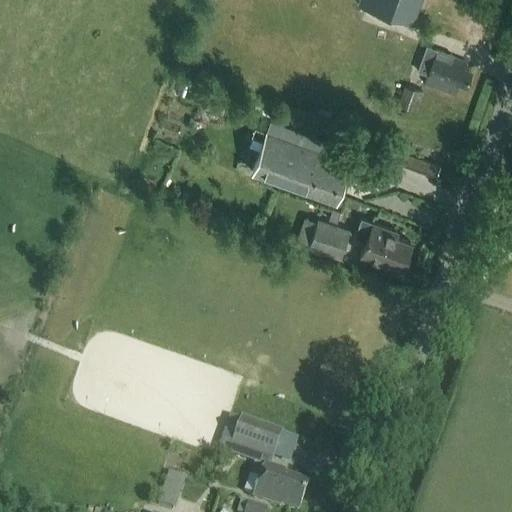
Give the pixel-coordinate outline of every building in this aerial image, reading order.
[(358,0),(357,4),(412,24),(420,0),(358,0)] [(427,75),(424,82),(454,94),(458,84),(466,87),(473,69),(466,67),(467,66),(465,65),(466,60),(426,45),(417,71),(427,75)] [(201,84),(198,95),(224,103),(225,101),(252,111),(255,102),(201,84)] [(398,105),(416,111),(422,91),(404,85),(398,105)] [(346,162),(351,145),(338,141),(337,145),(269,120),(251,170),(334,201),(348,163),(346,162)] [(376,156),(435,178),(440,166),(380,144),(376,156)] [(332,207),(328,218),(336,221),(340,210),(332,207)] [(339,257),(350,229),(317,218),(307,246),(339,257)] [(400,266),(409,241),(396,236),(398,231),(360,218),(353,236),(364,240),(360,253),(384,262),(384,260),(400,266)] [(241,417),(231,446),(272,460),(282,432),(241,417)] [(253,496),(252,499),(279,509),(280,507),(295,511),(297,511),(308,485),(283,476),(284,472),(269,467),(265,465),(253,496)] [(164,498),(179,503),(187,478),(173,473),(164,498)] [(247,503),(243,511),(265,511),(266,509),(247,503)]
